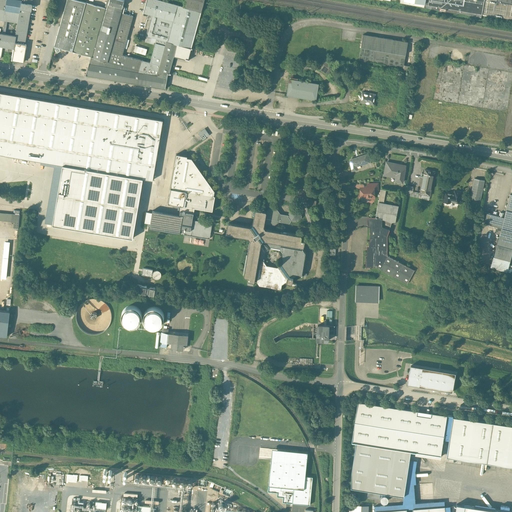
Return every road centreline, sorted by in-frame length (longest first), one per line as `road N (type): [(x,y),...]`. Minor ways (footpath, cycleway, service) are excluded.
road 1 (unclassified): [(267,115),(278,49),(297,24),(511,55)]
road 2 (unclassified): [(289,118),(320,144),(341,182),(339,385)]
road 3 (secondary): [(267,115),(42,77)]
road 4 (secondary): [(511,156),(289,118)]
road 5 (track): [(342,269),(371,271),(414,291),(424,282),(422,267),(401,251),(402,199)]
road 6 (unclassified): [(511,408),(339,385)]
road 7 (unclassified): [(339,385),(208,363)]
road 8 (unclassified): [(339,385),(334,511)]
